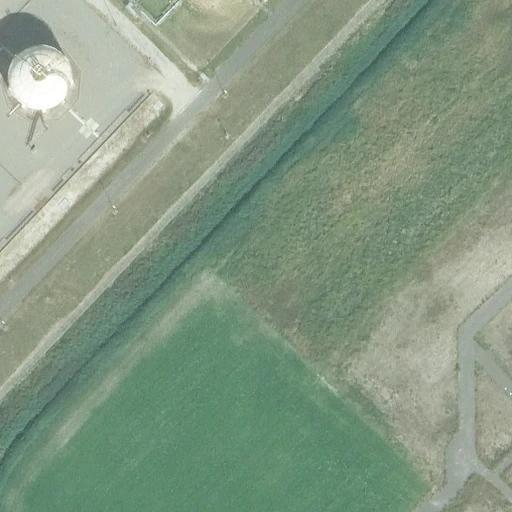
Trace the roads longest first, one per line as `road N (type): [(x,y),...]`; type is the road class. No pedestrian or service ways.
road 1 (track): [(463,341),(457,493),(438,511)]
road 2 (track): [(511,390),(463,341),(511,293)]
